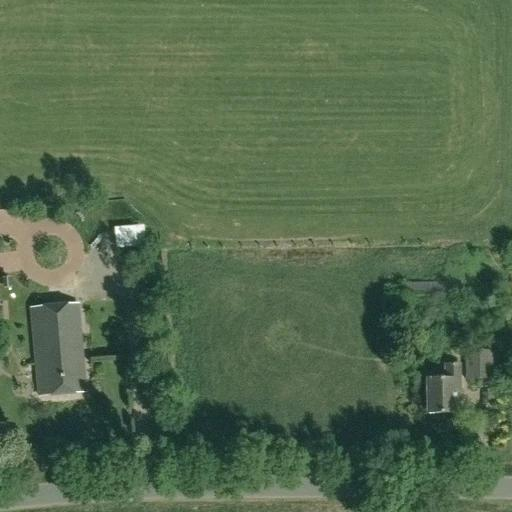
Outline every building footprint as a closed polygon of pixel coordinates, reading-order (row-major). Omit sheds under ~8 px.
[(31,282),(92,280),(91,228),(30,230),(31,282)] [(406,313),(455,312),(454,282),(404,283),(406,313)] [(32,310),(40,397),(86,393),(79,306),(32,310)] [(466,380),(493,380),(492,353),(466,353),(466,380)] [(441,366),(442,380),(426,379),(426,415),(457,415),(456,403),(460,403),(458,365),(441,366)]
